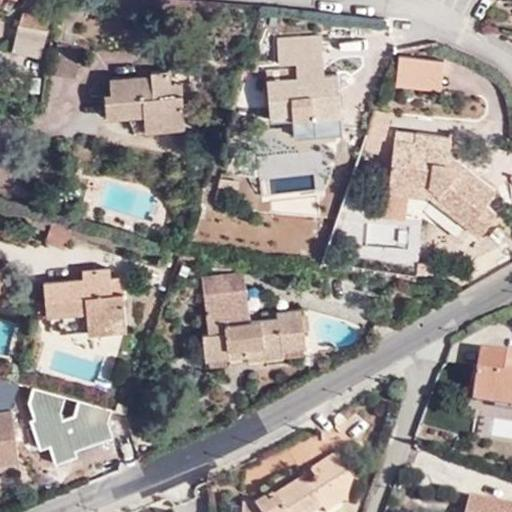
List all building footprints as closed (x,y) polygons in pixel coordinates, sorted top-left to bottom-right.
[(22,11),(19,28),(46,32),(49,15),(22,11)] [(46,32),(19,28),(16,48),(42,53),(46,32)] [(295,58),(322,56),(321,34),(277,37),(279,59),(295,58)] [(78,76),(83,45),(58,41),(52,71),(78,76)] [(441,90),(444,60),(399,54),(396,85),(441,90)] [(296,74),(324,72),(322,56),(295,58),(295,65),(296,74)] [(340,121),(340,110),(337,71),(324,72),(296,74),(295,65),(267,67),(270,112),(276,112),(292,110),(292,117),(293,125),(314,124),(340,121)] [(182,117),(180,80),(171,81),(170,71),(170,67),(151,69),(151,73),(110,76),(111,90),(105,91),(106,114),(122,114),(144,112),(144,120),(182,117)] [(171,81),(180,80),(180,71),(170,71),(171,81)] [(337,71),(340,110),(348,109),(345,71),(337,71)] [(384,138),(391,113),(375,109),(367,133),(384,138)] [(144,112),(122,114),(132,129),(145,128),(144,120),(144,112)] [(183,125),(182,117),(144,120),(145,128),(183,125)] [(397,130),(396,138),(422,140),(422,132),(397,130)] [(431,195),(467,223),(479,232),(497,209),(487,201),(496,189),(458,160),(454,165),(449,161),(449,153),(451,135),(422,132),(422,140),(396,138),(387,213),(406,215),(407,203),(408,193),(431,195)] [(367,134),(363,149),(378,153),(381,138),(367,134)] [(454,165),(458,160),(449,153),(449,161),(454,165)] [(458,234),(467,223),(431,195),(408,193),(407,203),(424,207),(458,234)] [(65,247),(74,214),(54,208),(45,241),(65,247)] [(126,327),(121,274),(110,274),(109,264),(84,267),(83,275),(44,278),(49,313),(86,309),(88,330),(126,327)] [(216,273),(219,291),(247,288),(244,269),(216,273)] [(250,345),(305,338),(302,312),(278,315),(250,319),(247,288),(219,291),(205,292),(208,331),(203,332),(205,358),(251,353),(250,345)] [(278,315),(302,312),(302,306),(278,309),(278,315)] [(305,346),(305,338),(250,345),(251,353),(305,346)] [(511,402),(511,351),(484,347),(477,398),(511,402)] [(0,461),(18,459),(11,407),(0,408),(0,461)] [(351,480),(334,453),(309,470),(314,478),(306,484),(301,477),(273,494),(275,497),(266,503),(262,498),(254,504),(242,503),(240,511),(311,511),(321,507),(323,511),(326,511),(345,499),(351,480)] [(272,493),(262,498),(266,503),(275,497),(273,494),(272,493)] [(511,511),(511,501),(471,494),(467,511),(511,511)]
